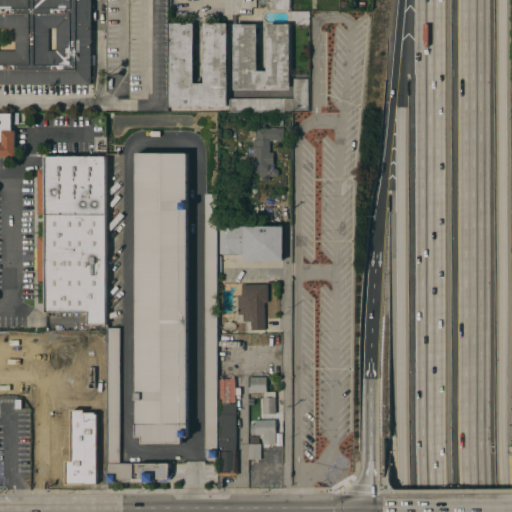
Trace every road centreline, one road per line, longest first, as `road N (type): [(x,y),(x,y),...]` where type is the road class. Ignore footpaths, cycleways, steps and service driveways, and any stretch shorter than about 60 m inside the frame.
road 1 (motorway): [(433,0),(432,511)]
road 2 (motorway): [(478,511),(479,0)]
road 3 (motorway): [(395,52),(375,253)]
road 4 (motorway): [(370,362),(362,511)]
